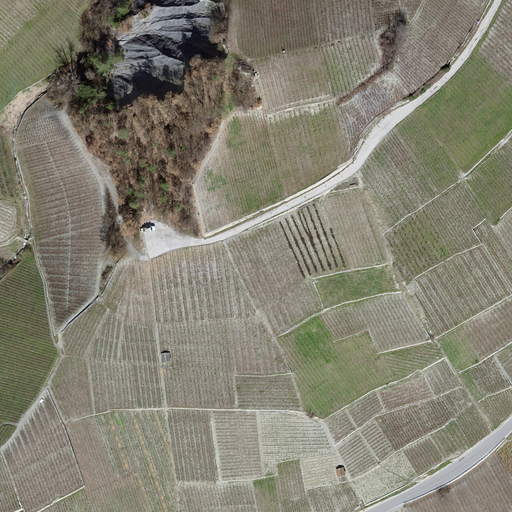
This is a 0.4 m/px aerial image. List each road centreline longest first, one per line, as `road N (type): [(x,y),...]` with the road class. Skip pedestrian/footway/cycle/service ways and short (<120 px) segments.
road 1 (unclassified): [(494,0),(460,60),(335,180),(229,233),(162,242)]
road 2 (tertiary): [(376,511),(466,464),(511,426)]
